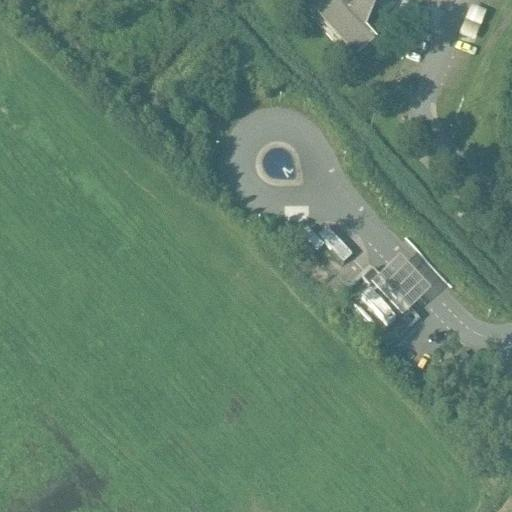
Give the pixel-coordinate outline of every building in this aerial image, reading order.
[(293,0),(353,66),(374,47),(358,29),(365,22),(366,23),(368,22),(358,7),(361,0),(293,0)] [(305,231),(298,238),(315,255),(322,248),(305,231)] [(327,233),(325,231),(316,239),(342,267),(351,259),(327,233)] [(374,270),(341,302),(390,354),(424,322),(374,270)] [(463,370),(471,363),(462,354),(455,361),(463,370)]
